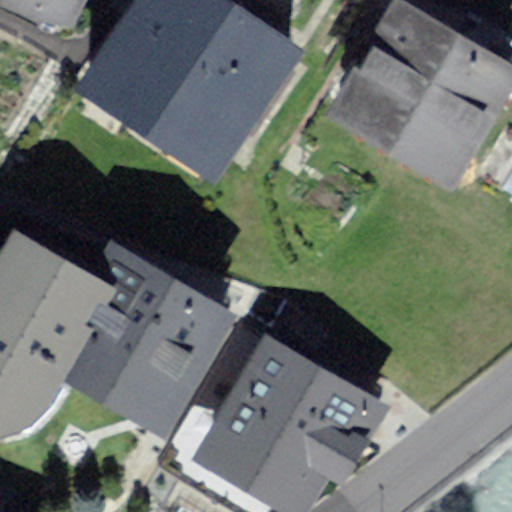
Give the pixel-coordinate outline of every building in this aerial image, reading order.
[(260,0),(131,0),(86,69),(218,155),(302,27),(260,0)] [(511,73),(511,55),(415,0),(378,0),(327,99),(443,174),(511,73)] [(99,274),(0,212),(0,433),(0,434),(99,274)] [(243,273),(145,212),(65,340),(162,401),(243,273)] [(298,511),(368,391),(245,322),(170,454),(272,511),(298,511)]
